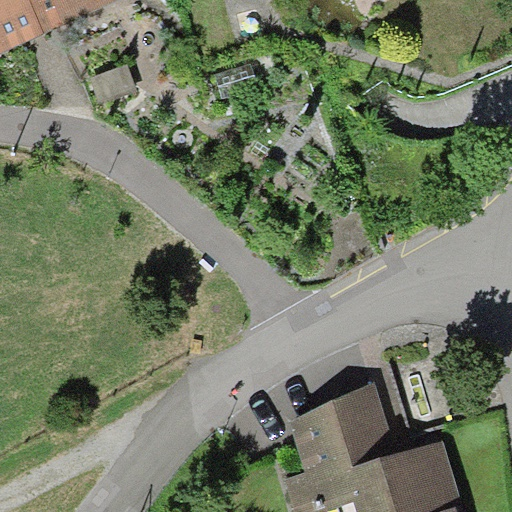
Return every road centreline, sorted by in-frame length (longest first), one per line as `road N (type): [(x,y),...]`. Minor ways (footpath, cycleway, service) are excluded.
road 1 (residential): [(0,127),(63,138),(136,172),(240,256),(302,336)]
road 2 (residential): [(302,336),(173,429),(109,511)]
road 3 (residential): [(511,285),(387,287),(302,336)]
